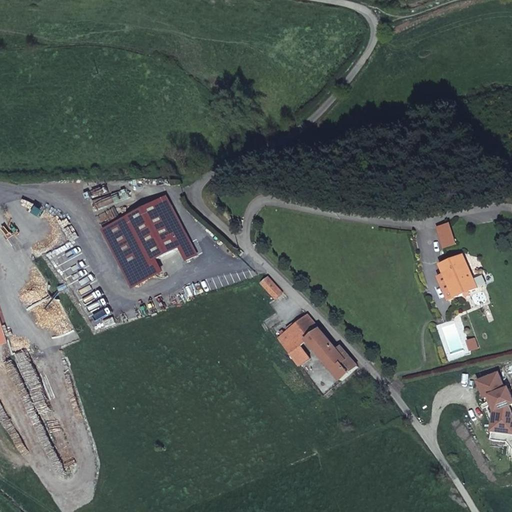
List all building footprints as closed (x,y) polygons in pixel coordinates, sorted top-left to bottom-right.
[(160,203),(183,250),(188,262),(199,256),(172,197),(160,203)] [(130,218),(159,276),(166,273),(160,261),(183,250),(160,203),(130,218)] [(105,231),(134,288),(159,276),(130,218),(105,231)] [(450,277),(460,300),(482,291),(469,259),(447,268),(450,277)] [(453,302),(460,300),(450,277),(444,280),(453,302)] [(271,278),(270,279),(264,284),(278,299),(284,293),(271,278)] [(0,349),(13,345),(0,308),(0,349)] [(309,315),(281,338),(304,365),(313,357),(303,345),(310,340),(344,380),(360,366),(343,346),(339,349),(309,315)]
